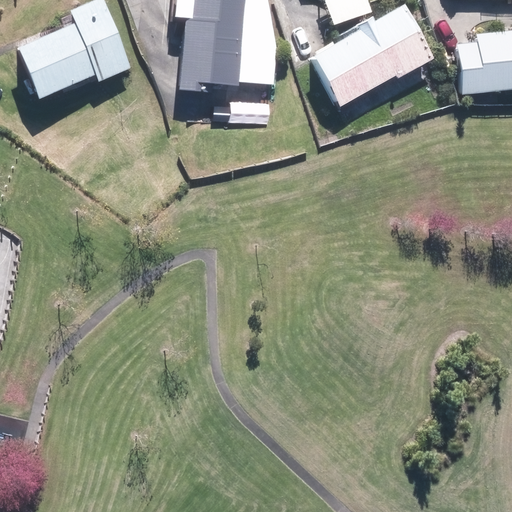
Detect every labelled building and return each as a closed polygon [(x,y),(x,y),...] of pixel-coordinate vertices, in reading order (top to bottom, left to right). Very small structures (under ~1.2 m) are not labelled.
[(129,58),(103,0),(77,0),(68,4),(72,15),(17,40),(39,89),(95,65),(98,72),(129,58)] [(274,0),(175,0),(175,16),(181,16),(177,84),(208,86),(209,76),(277,80),(280,31),(275,1),(274,0)] [(360,0),(313,0),(322,28),(365,13),(360,0)] [(427,54),(400,1),(310,47),(338,100),(427,54)] [(458,40),(460,83),(511,80),(511,29),(476,32),(476,40),(458,40)]
